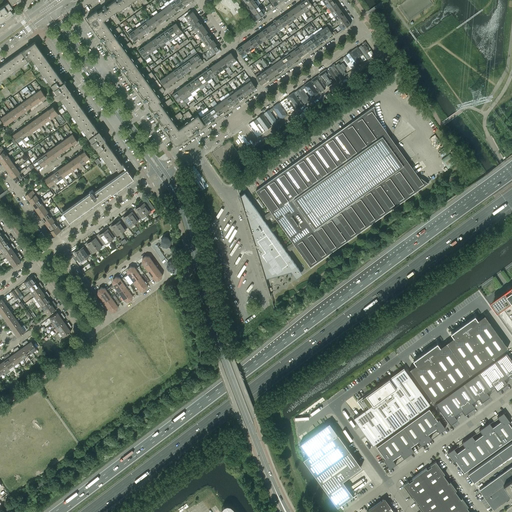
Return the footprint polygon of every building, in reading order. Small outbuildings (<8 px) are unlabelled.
[(128,4),(132,2),(130,0),(118,0),(119,0),(116,2),(115,0),(114,0),(111,2),(117,11),(118,12),(124,7),(130,15),(134,12),(128,4)] [(184,6),(179,0),(173,0),(175,1),(174,1),(180,9),(184,6)] [(312,6),(308,0),(304,0),(303,1),(309,8),(312,6)] [(328,8),(336,2),(334,0),(330,0),(325,4),(328,8)] [(180,9),(174,1),(170,4),(176,11),(180,9)] [(251,10),(258,5),(255,1),(248,6),(251,10)] [(309,8),(303,1),(299,4),(304,12),(305,14),(309,11),(308,9),(309,8)] [(13,13),(10,9),(12,7),(8,2),(0,7),(0,10),(5,18),(13,13)] [(120,22),(114,13),(117,11),(111,2),(108,5),(109,7),(107,8),(105,5),(104,5),(103,6),(102,7),(105,10),(103,12),(101,10),(98,12),(103,20),(110,16),(116,25),(120,22)] [(331,12),(339,6),(336,2),(328,8),(331,12)] [(176,11),(170,4),(166,7),(171,14),(176,11)] [(304,12),(299,4),(294,7),(300,15),(304,12)] [(254,14),(261,9),(258,5),(251,10),(254,14)] [(334,16),(342,11),(339,6),(331,12),(334,16)] [(171,14),(166,7),(162,10),(167,17),(171,14)] [(302,18),(300,15),(294,7),(290,10),(296,18),(298,21),(302,18)] [(257,19),(264,13),(261,9),(254,14),(257,19)] [(106,24),(103,20),(98,12),(96,10),(86,17),(91,23),(92,23),(93,25),(92,25),(95,30),(96,29),(97,30),(106,24)] [(163,20),(158,13),(156,10),(152,13),(153,16),(159,23),(163,20)] [(167,17),(162,10),(158,13),(163,20),(167,17)] [(296,18),(290,10),(286,13),(291,21),(296,18)] [(188,21),(195,15),(192,11),(191,12),(189,14),(185,16),(188,21)] [(337,21),(345,15),(342,11),(334,16),(337,21)] [(291,21),(286,13),(282,16),(287,24),(289,26),(293,23),(291,21)] [(191,25),(198,20),(195,15),(188,21),(191,25)] [(340,25),(348,19),(345,15),(337,21),(340,25)] [(159,23),(153,16),(149,19),(155,26),(159,23)] [(287,24),(282,16),(278,19),(283,27),(287,24)] [(155,26),(149,19),(145,22),(151,29),(155,26)] [(283,27),(278,19),(274,22),(279,29),(283,27)] [(343,29),(351,23),(348,19),(340,25),(343,29)] [(194,29),(201,24),(198,20),(191,25),(194,29)] [(151,29),(145,22),(141,25),(146,32),(151,29)] [(279,29),(274,22),(269,25),(275,32),(279,29)] [(183,33),(177,25),(176,23),(171,26),(172,27),(177,34),(178,36),(183,33)] [(114,35),(121,30),(119,26),(111,31),(106,24),(97,30),(96,31),(99,36),(101,34),(103,36),(100,39),(100,40),(100,41),(101,41),(104,38),(106,41),(104,42),(107,46),(117,39),(114,35)] [(197,33),(204,28),(201,24),(194,29),(197,33)] [(146,32),(141,25),(137,28),(142,35),(146,32)] [(276,34),(275,32),(269,25),(265,28),(272,38),(276,34)] [(177,34),(172,27),(171,26),(167,29),(172,37),(177,34)] [(332,33),(327,26),(322,29),(328,37),(332,33)] [(328,37),(322,29),(321,27),(317,30),(324,40),(328,37)] [(138,38),(133,31),(131,28),(127,31),(134,41),(138,38)] [(142,35),(137,28),(133,31),(138,38),(142,35)] [(200,37),(207,32),(204,28),(197,33),(200,37)] [(272,38),(265,28),(261,31),(266,38),(268,40),(272,38)] [(172,37),(167,29),(163,32),(166,36),(168,40),(172,37)] [(324,40),(317,30),(313,33),(320,43),(324,40)] [(266,38),(261,31),(257,34),(262,41),(266,38)] [(170,42),(168,40),(166,36),(163,32),(159,35),(160,36),(166,45),(170,42)] [(203,42),(210,36),(207,32),(200,37),(203,42)] [(320,43),(313,33),(308,36),(315,45),(320,43)] [(262,41),(257,34),(253,37),(258,44),(262,41)] [(166,45),(160,36),(159,35),(155,38),(160,45),(162,48),(166,45)] [(206,46),(213,40),(210,36),(203,42),(206,46)] [(315,45),(308,36),(304,39),(306,41),(311,48),(315,45)] [(258,44),(253,37),(249,40),(254,47),(258,44)] [(160,45),(155,38),(151,41),(156,48),(160,45)] [(125,51),(132,45),(130,42),(122,47),(117,39),(107,46),(110,51),(112,49),(114,51),(111,54),(110,55),(111,56),(112,56),(115,54),(117,56),(115,57),(117,60),(118,61),(128,54),(126,53),(125,51)] [(209,50),(216,45),(213,40),(206,46),(209,50)] [(254,47),(249,40),(244,43),(250,50),(254,47)] [(156,48),(151,41),(146,44),(152,51),(156,48)] [(311,48),(306,41),(302,44),(307,51),(311,48)] [(41,51),(34,42),(26,48),(27,50),(26,51),(32,58),(41,51)] [(250,50),(244,43),(240,46),(246,53),(250,50)] [(152,51),(146,44),(142,47),(149,57),(148,54),(152,51)] [(307,51),(302,44),(298,47),(303,54),(307,51)] [(212,54),(219,49),(216,45),(209,50),(212,54)] [(303,54),(298,47),(296,45),(292,48),(293,50),(299,57),(303,54)] [(362,45),(359,47),(367,58),(370,56),(362,45)] [(247,55),(246,53),(240,46),(236,49),(243,58),(247,55)] [(149,57),(142,47),(138,50),(145,60),(149,57)] [(32,58),(26,51),(27,50),(26,48),(12,58),(19,68),(32,58)] [(299,57),(293,50),(289,53),(295,60),(299,57)] [(354,50),(351,53),(359,64),(363,61),(354,50)] [(51,65),(47,60),(41,51),(32,58),(41,72),(51,65)] [(203,61),(197,53),(196,51),(191,54),(198,64),(203,61)] [(236,60),(231,52),(226,55),(232,63),(236,60)] [(295,60),(289,53),(285,56),(290,63),(295,60)] [(136,66),(143,61),(140,57),(133,62),(128,54),(118,61),(121,66),(123,64),(125,67),(121,69),(121,70),(122,71),(123,71),(126,69),(128,71),(126,72),(129,77),(139,70),(136,66)] [(198,64),(191,54),(187,57),(189,59),(194,67),(198,64)] [(232,63),(226,55),(222,58),(227,66),(232,63)] [(290,63),(285,56),(281,59),(286,66),(290,63)] [(19,68),(12,58),(0,66),(0,69),(6,77),(19,68)] [(227,66),(222,58),(218,61),(223,69),(227,66)] [(194,67),(189,59),(185,62),(190,70),(194,67)] [(286,66),(281,59),(277,62),(282,69),(286,66)] [(282,69),(277,62),(275,60),(271,63),(273,65),(278,72),(282,69)] [(223,69),(218,61),(214,64),(219,72),(223,69)] [(190,70),(185,62),(181,65),(186,73),(190,70)] [(339,63),(336,66),(343,75),(346,73),(339,63)] [(219,72),(214,64),(210,67),(215,75),(219,72)] [(60,78),(58,74),(51,65),(41,72),(51,85),(60,78)] [(186,73),(181,65),(176,68),(182,76),(186,73)] [(273,65),(268,68),(274,75),(278,72),(273,65)] [(215,75),(210,67),(206,70),(211,78),(215,75)] [(182,76),(176,68),(172,71),(178,79),(182,76)] [(274,75),(268,68),(264,71),(270,78),(274,75)] [(332,69),(329,71),(336,81),(339,79),(332,69)] [(147,81),(154,76),(151,72),(144,77),(139,70),(129,77),(132,81),(134,80),(135,82),(132,84),(132,85),(133,86),(134,86),(137,84),(139,86),(137,88),(140,92),(150,85),(147,81)] [(211,78),(206,70),(201,73),(207,81),(211,78)] [(178,79),(172,71),(168,74),(172,79),(173,82),(178,79)] [(270,78),(264,71),(260,74),(266,81),(270,78)] [(323,72),(319,75),(328,86),(331,84),(323,72)] [(208,83),(207,81),(201,73),(197,76),(202,84),(204,86),(208,83)] [(173,82),(172,79),(168,74),(164,77),(169,85),(173,82)] [(266,81),(260,74),(256,77),(261,84),(266,81)] [(202,84),(197,76),(193,79),(198,87),(202,84)] [(169,85),(164,77),(160,80),(165,88),(169,85)] [(66,87),(65,85),(66,84),(64,81),(63,82),(62,81),(60,78),(51,85),(57,93),(66,87)] [(316,78),(312,80),(320,92),(324,89),(316,78)] [(198,87),(193,79),(189,82),(194,90),(198,87)] [(151,84),(155,89),(160,84),(156,80),(151,84)] [(256,88),(251,80),(246,84),(252,91),(256,88)] [(194,90),(189,82),(185,85),(190,93),(194,90)] [(308,83),(304,86),(312,97),(316,95),(308,83)] [(252,91),(246,84),(242,86),(248,94),(252,91)] [(158,96),(165,91),(162,87),(155,92),(150,85),(140,92),(143,96),(145,95),(146,97),(143,99),(143,100),(144,101),(145,101),(148,99),(149,101),(147,103),(149,106),(150,107),(160,100),(159,98),(158,96)] [(190,93),(185,85),(181,88),(187,98),(192,95),(190,93)] [(248,94),(242,86),(238,89),(243,97),(248,94)] [(67,88),(66,87),(57,93),(58,95),(70,111),(79,104),(69,91),(67,88)] [(187,98),(181,88),(176,91),(182,99),(183,101),(187,98)] [(46,97),(40,89),(36,93),(41,100),(46,97)] [(243,97),(238,89),(234,92),(239,100),(243,97)] [(300,89),(296,91),(304,103),(308,101),(300,89)] [(239,100),(234,92),(232,90),(228,93),(230,95),(235,103),(239,100)] [(182,99),(176,91),(172,94),(177,102),(182,99)] [(41,100),(36,93),(31,96),(37,103),(41,100)] [(292,94),(288,97),(297,109),(302,104),(296,95),(294,96),(292,94)] [(235,103),(230,95),(225,98),(231,106),(235,103)] [(37,103),(31,96),(27,99),(32,106),(37,103)] [(168,115),(164,109),(173,102),(170,98),(161,105),(159,101),(160,100),(150,107),(153,111),(155,109),(157,111),(153,114),(153,115),(154,116),(155,116),(158,114),(160,116),(158,117),(160,121),(168,115)] [(231,106),(225,98),(221,101),(227,109),(231,106)] [(32,106),(27,99),(23,102),(28,109),(32,106)] [(285,99),(280,102),(289,114),(293,111),(285,99)] [(227,109),(221,101),(217,104),(223,112),(227,109)] [(28,109),(23,102),(18,105),(23,112),(28,109)] [(89,118),(85,113),(79,104),(70,111),(79,124),(89,118)] [(223,112),(217,104),(213,107),(218,115),(223,112)] [(23,112),(18,105),(14,108),(19,116),(23,112)] [(277,105),(273,108),(281,120),(287,115),(281,106),(278,108),(277,105)] [(58,113),(53,106),(48,110),(53,117),(58,113)] [(262,217),(247,197),(245,194),(244,193),(240,196),(238,197),(238,198),(239,199),(242,203),(265,279),(267,278),(292,272),(295,278),(301,274),(302,273),(301,272),(299,269),(298,268),(287,252),(286,252),(294,246),(295,246),(295,247),(299,251),(310,267),(428,183),(418,176),(410,170),(403,165),(388,145),(388,144),(386,142),(386,141),(382,136),(377,118),(373,107),(373,106),(255,191),(270,211),(271,212),(262,218),(262,217)] [(218,115),(213,107),(209,110),(214,118),(218,115)] [(19,116),(14,108),(9,112),(15,119),(19,116)] [(53,117),(48,110),(44,113),(49,120),(53,117)] [(214,118),(209,110),(205,113),(210,121),(214,118)] [(204,125),(197,115),(193,118),(188,111),(184,113),(189,121),(182,126),(188,135),(189,136),(193,133),(192,131),(194,129),(197,132),(199,132),(199,131),(196,128),(199,126),(200,128),(204,125)] [(15,119),(9,112),(5,115),(10,122),(15,119)] [(178,129),(173,122),(182,116),(180,112),(171,118),(168,115),(160,121),(163,124),(165,123),(166,125),(163,127),(163,128),(164,129),(165,130),(168,127),(169,129),(168,131),(170,134),(178,129)] [(277,123),(268,112),(265,114),(274,125),(277,123)] [(49,120),(44,113),(39,116),(44,123),(49,120)] [(210,121),(205,113),(200,116),(206,124),(210,121)] [(10,122),(5,115),(0,118),(5,125),(10,122)] [(44,123),(39,116),(35,119),(40,126),(44,123)] [(260,117),(257,119),(265,131),(269,129),(260,117)] [(100,133),(96,127),(89,118),(79,124),(89,138),(90,140),(92,142),(101,135),(100,133)] [(40,126),(35,119),(30,122),(36,129),(40,126)] [(36,129),(30,122),(26,125),(31,133),(36,129)] [(252,123),(248,125),(257,137),(260,135),(252,123)] [(31,133),(26,125),(21,129),(27,136),(31,133)] [(187,136),(188,135),(182,126),(178,129),(170,134),(168,136),(175,146),(181,141),(181,140),(183,139),(183,140),(187,137),(187,136)] [(27,136),(21,129),(17,132),(22,139),(27,136)] [(22,139),(17,132),(12,135),(18,142),(22,139)] [(77,141),(72,134),(68,137),(73,144),(77,141)] [(107,144),(105,141),(104,140),(105,139),(103,137),(101,135),(92,142),(98,150),(107,144)] [(73,144),(68,137),(63,140),(68,147),(73,144)] [(68,147),(63,140),(59,143),(64,151),(68,147)] [(64,151),(59,143),(54,146),(60,154),(64,151)] [(115,155),(114,153),(107,144),(98,150),(106,162),(115,155)] [(60,154),(54,146),(50,150),(55,157),(60,154)] [(55,157),(50,150),(45,153),(51,160),(55,157)] [(90,158),(84,151),(80,154),(85,161),(90,158)] [(51,160),(45,153),(41,156),(46,163),(51,160)] [(85,161),(80,154),(75,157),(81,164),(85,161)] [(3,164),(10,159),(7,155),(0,160),(3,164)] [(121,164),(120,162),(115,155),(106,162),(112,171),(116,168),(118,170),(124,166),(122,163),(121,164)] [(46,163),(41,156),(37,159),(42,166),(46,163)] [(81,164),(75,157),(71,160),(76,167),(81,164)] [(6,169),(14,164),(10,159),(3,164),(6,169)] [(42,166),(37,159),(32,162),(37,170),(42,166)] [(76,167),(71,160),(67,163),(72,171),(76,167)] [(72,171),(67,163),(62,167),(67,174),(72,171)] [(9,173),(17,168),(14,164),(6,169),(9,173)] [(67,174),(62,167),(58,170),(63,177),(67,174)] [(13,178),(20,172),(17,168),(9,173),(13,178)] [(69,222),(107,195),(110,192),(111,194),(133,178),(127,169),(94,192),(92,189),(89,192),(90,193),(62,212),(69,222)] [(63,177),(58,170),(53,173),(58,180),(63,177)] [(16,182),(23,177),(20,172),(13,178),(16,182)] [(58,180),(53,173),(49,176),(54,183),(58,180)] [(54,183),(49,176),(44,179),(49,187),(54,183)] [(28,200),(36,194),(32,190),(25,195),(28,200)] [(31,204),(39,199),(36,194),(28,200),(31,204)] [(35,208),(42,203),(39,199),(31,204),(35,208)] [(148,200),(146,201),(145,200),(142,203),(143,204),(140,206),(146,214),(152,210),(154,208),(148,200)] [(38,213),(45,208),(42,203),(35,208),(38,213)] [(146,214),(140,206),(138,208),(136,206),(133,209),(140,219),(146,214)] [(41,217),(48,212),(45,208),(38,213),(41,217)] [(140,219),(133,209),(129,211),(131,213),(128,215),(134,223),(140,219)] [(44,222),(51,217),(48,212),(41,217),(44,222)] [(134,223),(128,215),(125,217),(124,215),(121,218),(128,227),(134,223)] [(47,226),(54,221),(51,217),(44,222),(47,226)] [(128,227),(121,218),(117,220),(119,222),(116,224),(122,232),(128,227)] [(50,231),(58,225),(54,221),(47,226),(50,231)] [(122,232),(116,224),(113,226),(112,224),(108,226),(116,236),(122,232)] [(54,235),(61,230),(58,225),(50,231),(54,235)] [(116,236),(108,226),(105,229),(106,230),(104,232),(109,241),(116,236)] [(109,241),(104,232),(101,234),(100,233),(96,235),(103,245),(109,241)] [(103,245),(96,235),(93,237),(94,239),(91,241),(97,249),(103,245)] [(0,247),(7,243),(6,240),(5,239),(6,239),(7,240),(8,238),(7,236),(0,240),(0,247)] [(173,252),(168,245),(170,244),(170,240),(168,237),(164,237),(161,239),(160,243),(161,244),(158,247),(166,258),(173,252)] [(97,249),(91,241),(89,243),(87,241),(84,244),(91,254),(97,249)] [(0,249),(3,253),(13,245),(12,243),(10,244),(10,245),(10,246),(7,243),(0,247),(0,249)] [(91,254),(84,244),(81,246),(82,248),(79,250),(85,258),(91,254)] [(14,252),(12,249),(13,248),(13,249),(15,247),(13,245),(3,253),(6,258),(14,252)] [(85,258),(79,250),(77,252),(75,250),(72,253),(74,256),(79,262),(85,258)] [(9,262),(20,254),(18,252),(17,254),(16,255),(14,252),(6,258),(9,262)] [(175,263),(179,260),(173,252),(166,258),(168,261),(167,262),(166,266),(168,270),(172,270),(175,268),(176,264),(175,263)] [(21,261),(19,259),(18,258),(19,257),(20,258),(22,257),(20,254),(9,262),(13,267),(21,261)] [(155,265),(149,256),(145,256),(142,258),(141,262),(142,263),(139,266),(144,273),(155,265)] [(162,274),(155,265),(144,273),(150,281),(153,278),(154,280),(158,280),(161,278),(162,274)] [(129,284),(144,273),(139,266),(135,268),(134,267),(130,266),(127,268),(127,272),(128,274),(124,276),(129,284)] [(146,283),(150,281),(144,273),(129,284),(135,291),(138,289),(139,290),(143,291),(146,289),(147,285),(146,283)] [(35,282),(34,279),(33,278),(34,278),(34,279),(36,277),(35,275),(24,283),(27,287),(35,282)] [(115,294),(129,284),(124,276),(121,279),(120,277),(116,277),(113,279),(112,283),(113,284),(109,287),(115,294)] [(30,292),(41,284),(40,282),(38,283),(38,284),(38,285),(35,282),(27,287),(30,292)] [(42,291),(40,289),(40,288),(40,287),(41,288),(43,287),(41,284),(30,292),(34,297),(42,291)] [(131,294),(135,291),(129,284),(115,294),(120,302),(124,299),(125,301),(129,301),(132,299),(132,295),(131,294)] [(104,302),(115,294),(109,287),(106,289),(105,288),(101,287),(98,290),(97,293),(104,302)] [(498,311),(504,307),(511,301),(511,289),(492,304),(498,311)] [(37,301),(48,294),(46,291),(44,293),(45,293),(44,294),(42,291),(34,297),(37,301)] [(49,300),(47,298),(46,297),(47,296),(48,297),(50,296),(48,294),(37,301),(40,306),(49,300)] [(117,304),(120,302),(115,294),(104,302),(110,311),(114,312),(117,310),(118,306),(117,304)] [(44,311),(55,303),(53,301),(51,302),(52,303),(51,303),(49,300),(40,306),(44,311)] [(0,313),(8,308),(5,303),(0,306),(0,313)] [(55,310),(53,307),(53,306),(54,306),(56,305),(55,303),(44,311),(47,315),(55,310)] [(3,318),(11,313),(8,308),(0,313),(0,316),(1,315),(3,318)] [(49,318),(52,323),(63,315),(62,313),(60,314),(60,315),(59,316),(57,312),(49,318)] [(11,313),(3,318),(6,322),(4,322),(6,324),(15,317),(11,313)] [(63,315),(52,323),(56,327),(64,322),(62,318),(63,319),(65,317),(63,315)] [(414,366),(409,369),(432,402),(508,348),(508,347),(505,343),(502,339),(499,335),(496,331),(493,327),(490,323),(484,315),(483,316),(479,319),(477,320),(475,317),(451,334),(453,337),(451,338),(447,341),(445,343),(441,346),(439,347),(437,344),(413,361),(416,364),(414,366)] [(15,317),(6,324),(7,325),(8,325),(10,328),(18,322),(15,317)] [(18,322),(10,328),(12,331),(11,332),(12,333),(21,327),(18,322)] [(64,322),(56,327),(59,332),(70,324),(68,322),(66,323),(67,324),(66,325),(64,322)] [(70,324),(59,332),(63,337),(71,331),(68,328),(69,327),(70,328),(72,327),(70,324)] [(21,327),(12,333),(13,335),(14,334),(17,337),(25,331),(21,327)] [(27,340),(24,342),(32,353),(32,352),(37,349),(31,341),(28,344),(27,343),(28,342),(27,340)] [(25,346),(22,348),(27,356),(32,353),(32,354),(33,353),(32,352),(32,353),(24,342),(22,343),(23,345),(24,345),(25,346)] [(17,347),(15,348),(23,359),(27,356),(22,348),(18,350),(18,349),(19,349),(17,347)] [(16,352),(12,354),(18,363),(22,360),(23,360),(24,360),(23,359),(15,348),(13,350),(14,352),(15,351),(16,352)] [(8,353),(6,355),(13,366),(14,366),(18,363),(12,354),(9,357),(9,356),(9,355),(8,353)] [(434,404),(449,425),(456,420),(452,416),(456,413),(460,411),(463,415),(468,411),(473,407),(470,403),(474,401),(478,398),(481,402),(484,400),(488,397),(485,392),(489,390),(493,387),(496,391),(501,388),(506,384),(503,380),(506,377),(510,374),(511,377),(511,362),(507,355),(505,353),(503,354),(494,360),(486,367),(477,373),(469,379),(462,384),(453,391),(434,404)] [(6,359),(3,361),(9,369),(13,366),(14,367),(14,366),(13,366),(6,355),(3,357),(5,359),(6,358),(6,359)] [(0,361),(0,366),(4,373),(5,372),(9,369),(3,361),(0,363),(0,361),(0,362),(0,361)] [(373,445),(430,404),(404,368),(357,401),(364,410),(353,418),(359,427),(373,445)] [(437,420),(429,408),(420,414),(432,431),(436,428),(439,432),(445,428),(439,419),(437,420)] [(496,424),(508,440),(511,437),(511,427),(508,422),(510,421),(503,412),(497,416),(500,421),(496,424)] [(432,431),(420,414),(411,421),(426,442),(431,438),(428,434),(432,431)] [(426,442),(411,421),(402,427),(414,444),(418,441),(421,445),(426,442)] [(354,494),(352,494),(345,484),(344,484),(342,480),(361,467),(359,464),(337,434),(329,422),(328,423),(325,425),(325,426),(321,428),(318,431),(317,430),(299,443),(308,455),(303,459),(337,506),(338,505),(354,494)] [(508,440),(496,424),(492,427),(489,422),(484,426),(499,447),(508,440)] [(499,447),(484,426),(479,430),(482,434),(478,437),(490,453),(499,447)] [(414,444),(402,427),(394,434),(408,454),(414,451),(410,446),(414,444)] [(385,440),(396,456),(400,453),(403,458),(408,454),(394,434),(385,440)] [(478,437),(475,439),(471,435),(466,439),(481,459),(490,453),(478,437)] [(461,449),(472,466),(481,459),(466,439),(461,442),(465,447),(461,449)] [(396,456),(385,440),(376,446),(384,458),(383,459),(389,468),(395,464),(392,459),(396,456)] [(511,441),(468,474),(474,482),(511,454),(511,441)] [(472,466),(461,449),(457,452),(453,448),(447,452),(454,461),(455,460),(464,472),(472,466)] [(419,473),(425,481),(441,469),(435,461),(430,465),(431,466),(427,469),(426,468),(419,473)] [(511,465),(479,489),(493,508),(510,495),(511,496),(511,495),(511,465)] [(444,474),(441,469),(425,481),(431,489),(446,478),(443,475),(444,474)] [(425,481),(419,473),(412,478),(413,480),(409,482),(408,481),(402,485),(408,493),(425,481)] [(446,478),(431,489),(437,497),(453,485),(450,481),(448,482),(446,478)] [(413,496),(416,500),(431,489),(425,481),(408,493),(412,497),(413,496)] [(456,490),(453,485),(437,497),(442,505),(457,495),(455,491),(456,490)] [(431,489),(416,500),(419,504),(417,505),(420,509),(437,497),(431,489)] [(457,495),(442,505),(447,511),(450,511),(465,502),(462,497),(460,499),(457,495)] [(433,511),(442,505),(437,497),(420,509),(422,511),(433,511)] [(393,511),(389,506),(388,507),(383,499),(366,511),(393,511)] [(468,506),(465,502),(450,511),(467,511),(469,511),(466,507),(468,506)]
